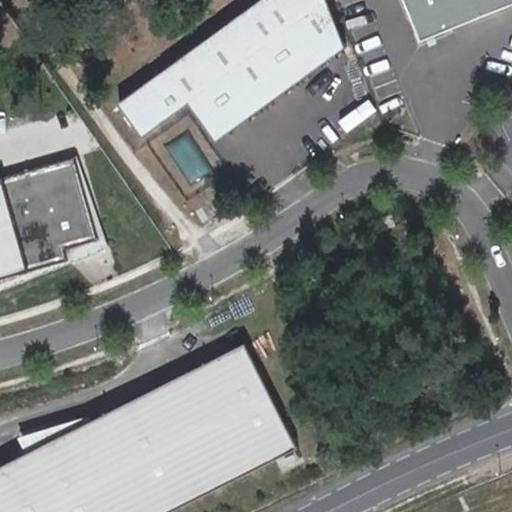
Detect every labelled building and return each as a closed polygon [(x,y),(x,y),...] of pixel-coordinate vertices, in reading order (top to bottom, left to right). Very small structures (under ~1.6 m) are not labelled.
[(330,0),(262,0),(124,101),(145,130),(194,95),(224,136),(349,44),(330,0)] [(511,0),(398,0),(415,42),(511,4),(511,0)] [(190,184),(211,172),(188,131),(166,143),(190,184)] [(77,155),(0,176),(0,277),(69,258),(66,246),(100,237),(77,155)] [(394,216),(375,220),(377,232),(396,229),(394,216)] [(250,341),(0,467),(0,511),(169,511),(303,445),(250,341)]
